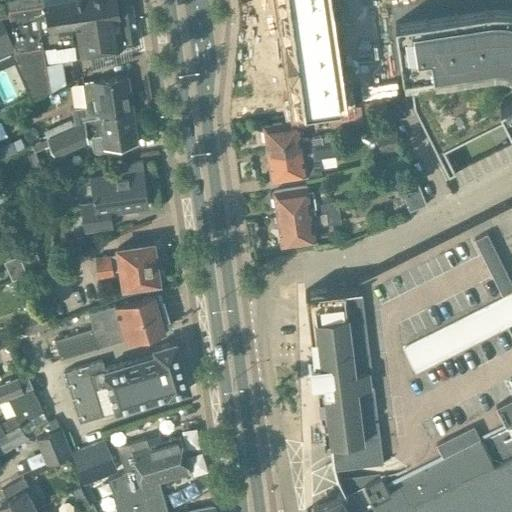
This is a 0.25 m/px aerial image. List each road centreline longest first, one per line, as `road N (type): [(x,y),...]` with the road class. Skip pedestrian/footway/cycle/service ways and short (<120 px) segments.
road 1 (primary): [(168,0),(240,511)]
road 2 (primary): [(258,511),(190,0)]
road 3 (residential): [(511,181),(353,258),(291,265),(263,295),(292,511)]
